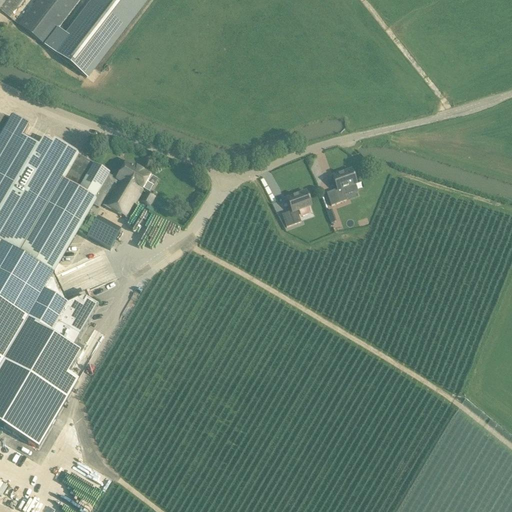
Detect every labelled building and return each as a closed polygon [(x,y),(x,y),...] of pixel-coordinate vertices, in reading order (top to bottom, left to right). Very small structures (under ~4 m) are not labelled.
[(0,0),(0,11),(8,18),(22,0),(0,0)] [(37,0),(18,26),(44,46),(79,0),(37,0)] [(57,29),(44,46),(86,79),(147,0),(93,0),(66,36),(57,29)] [(0,427),(19,438),(48,394),(52,396),(68,405),(73,397),(77,391),(79,387),(69,381),(82,359),(73,355),(99,311),(95,308),(87,304),(84,308),(78,305),(68,309),(68,307),(52,276),(95,206),(99,208),(101,205),(116,180),(112,178),(108,176),(110,172),(80,155),(80,154),(56,140),(52,147),(43,142),(39,149),(22,139),(29,128),(13,118),(10,124),(0,117),(0,427)] [(116,180),(101,205),(127,219),(143,190),(150,193),(157,180),(126,163),(120,174),(116,171),(112,178),(116,180)] [(336,190),(334,190),(326,193),(331,206),(345,201),(341,189),(356,184),(351,170),(332,177),(336,190)] [(153,208),(157,197),(146,192),(142,203),(153,208)] [(296,211),(311,207),(306,192),(287,199),(291,212),(281,215),(286,228),(300,223),(296,211)] [(331,211),(327,212),(329,218),(331,224),(336,223),(333,217),(331,211)] [(90,240),(114,252),(124,231),(100,219),(90,240)]
